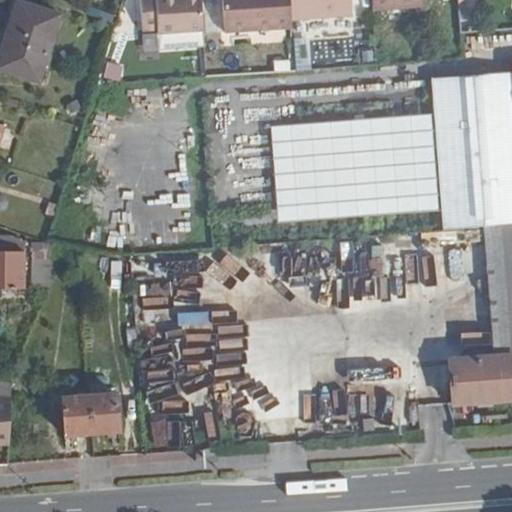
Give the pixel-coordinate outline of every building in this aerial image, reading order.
[(154,30),(199,27),(197,0),(137,0),(139,26),(154,25),(154,30)] [(219,0),(221,31),(288,27),(288,20),(286,0),(219,0)] [(286,0),(288,20),(349,16),(348,0),(286,0)] [(367,0),(369,11),(419,9),(418,0),(367,0)] [(10,34),(0,62),(0,68),(37,80),(58,15),(17,2),(6,32),(10,34)] [(199,27),(154,30),(156,46),(200,42),(199,27)] [(511,65),(511,72),(429,77),(439,232),(481,229),(511,227),(511,65)] [(511,357),(511,227),(481,229),(490,359),(511,357)] [(20,245),(0,243),(0,287),(22,288),(23,254),(19,253),(20,245)] [(147,297),(167,297),(166,283),(146,284),(147,297)] [(511,403),(511,357),(490,359),(448,362),(451,407),(511,403)] [(88,396),(90,433),(115,431),(114,394),(88,396)] [(63,434),(90,433),(88,396),(60,397),(63,434)]
